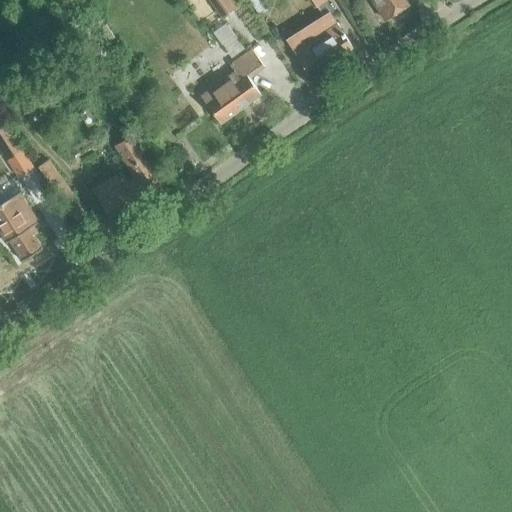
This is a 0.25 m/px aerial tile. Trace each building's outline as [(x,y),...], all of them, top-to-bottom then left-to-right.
[(208,0),(221,18),(235,8),(229,0),(208,0)] [(263,0),(248,0),(258,15),(268,8),(263,0)] [(305,37),(291,46),(298,59),(309,77),(353,49),(337,23),(329,12),(334,10),(327,0),(312,0),(323,16),(301,30),(305,37)] [(404,0),(371,0),(384,20),(408,5),(404,0)] [(106,24),(97,29),(105,42),(114,36),(106,24)] [(201,96),(220,123),(261,93),(249,78),(265,67),(252,49),(230,65),(235,71),(201,96)] [(0,124),(0,149),(6,159),(22,149),(5,122),(0,124)] [(107,175),(84,189),(105,220),(144,196),(142,192),(152,186),(144,173),(148,170),(125,134),(107,145),(129,180),(115,189),(107,175)] [(38,167),(48,183),(75,223),(86,216),(59,176),(49,159),(38,167)] [(200,166),(206,181),(221,175),(215,160),(200,166)] [(33,226),(39,222),(20,192),(0,204),(0,233),(6,243),(9,241),(22,261),(42,248),(34,235),(37,232),(33,226)]
